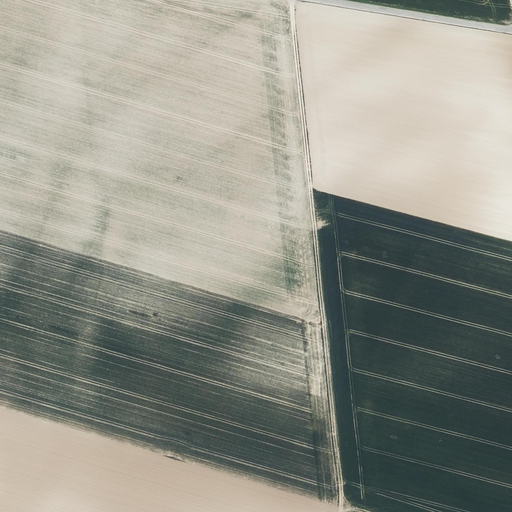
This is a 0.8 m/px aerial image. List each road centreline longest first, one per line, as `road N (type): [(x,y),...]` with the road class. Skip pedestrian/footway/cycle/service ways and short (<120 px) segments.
road 1 (track): [(340,511),(291,0)]
road 2 (tertiary): [(511,29),(323,0)]
